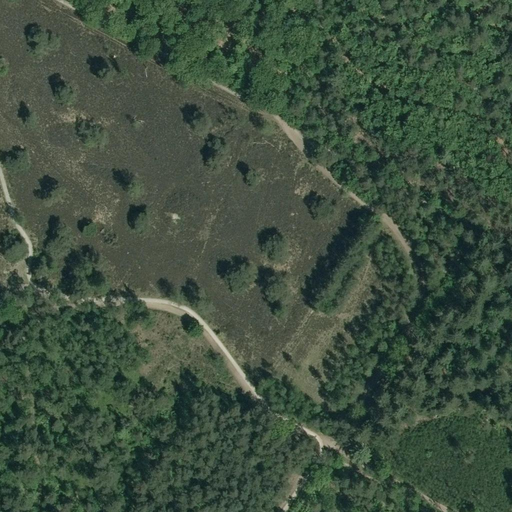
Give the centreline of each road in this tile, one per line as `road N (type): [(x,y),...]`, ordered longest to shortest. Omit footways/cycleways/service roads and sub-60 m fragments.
road 1 (track): [(323,450),(263,411),(201,329),(173,308),(80,303),(19,286),(0,302)]
road 2 (track): [(511,248),(279,121),(314,0)]
road 3 (track): [(323,450),(419,306),(420,276),(397,234),(302,140)]
road 4 (track): [(279,121),(50,0)]
road 5 (track): [(447,511),(337,449),(323,450)]
